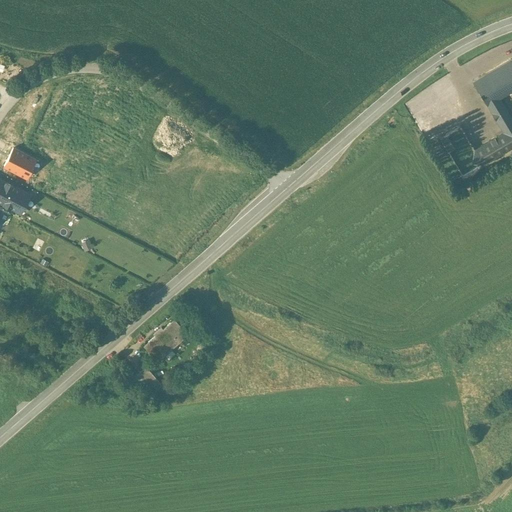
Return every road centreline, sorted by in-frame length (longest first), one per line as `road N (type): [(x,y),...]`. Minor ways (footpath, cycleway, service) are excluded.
road 1 (secondary): [(0,436),(288,185)]
road 2 (unclassified): [(0,110),(31,80),(61,67),(121,72),(288,185)]
road 3 (secondary): [(288,185),(420,73),(511,22)]
